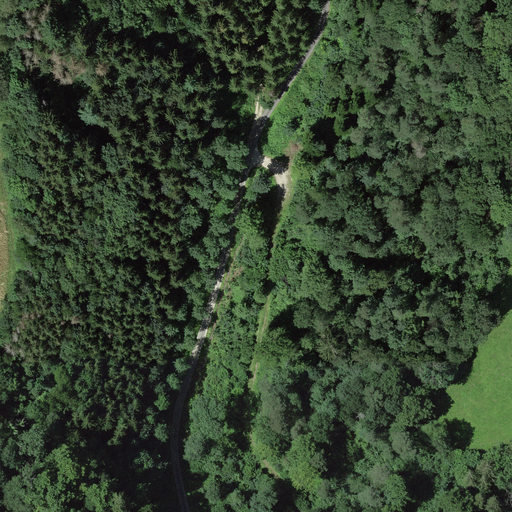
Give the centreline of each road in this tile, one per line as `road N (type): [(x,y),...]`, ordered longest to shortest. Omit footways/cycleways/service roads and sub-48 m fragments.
road 1 (unclassified): [(184,511),(175,465),(180,396),(259,124),(308,53),(326,0)]
road 2 (track): [(248,155),(269,161),(282,177),(246,405),(250,437),(300,511)]
road 3 (track): [(237,0),(262,53),(259,124)]
